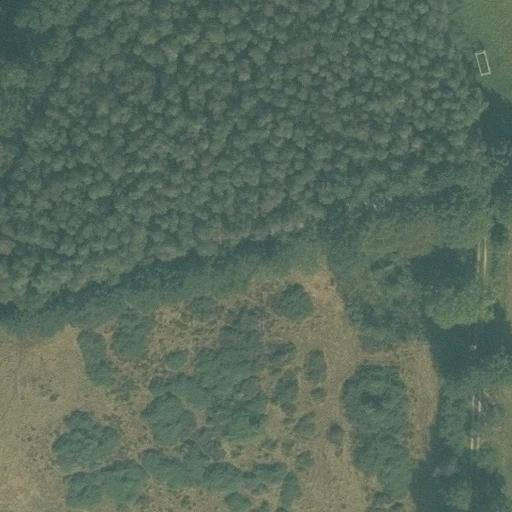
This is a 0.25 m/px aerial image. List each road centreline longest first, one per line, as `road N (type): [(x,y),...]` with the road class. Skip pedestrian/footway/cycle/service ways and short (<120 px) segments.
road 1 (track): [(511,170),(0,296)]
road 2 (track): [(474,511),(476,179)]
road 3 (track): [(0,176),(82,0)]
